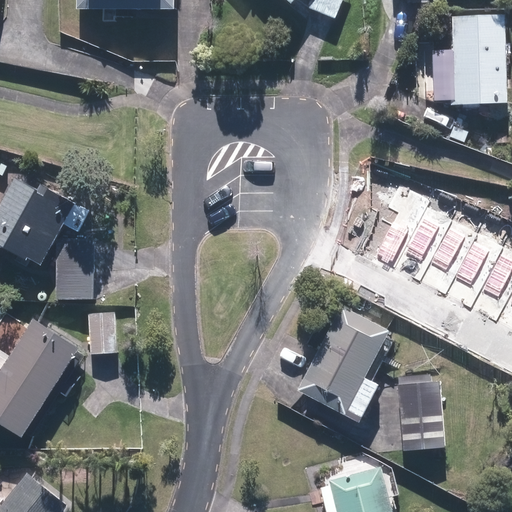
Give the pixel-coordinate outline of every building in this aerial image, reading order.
[(344,0),(314,0),(313,3),(340,13),(344,0)] [(511,11),(460,12),(459,99),(511,98),(511,11)] [(79,205),(22,172),(0,210),(0,235),(46,262),(79,205)] [(497,227),(436,217),(429,261),(460,266),(451,322),(511,331),(511,266),(491,263),(497,227)] [(103,237),(61,238),(61,292),(103,292),(103,237)] [(403,332),(345,303),(341,310),(296,395),(356,427),(403,332)] [(111,311),(93,312),(94,349),(112,348),(111,311)] [(88,345),(37,314),(0,374),(0,414),(32,434),(88,345)] [(445,452),(443,383),(397,385),(400,454),(445,452)] [(399,511),(387,465),(338,478),(346,511),(399,511)] [(54,511),(64,498),(28,474),(3,511),(54,511)]
